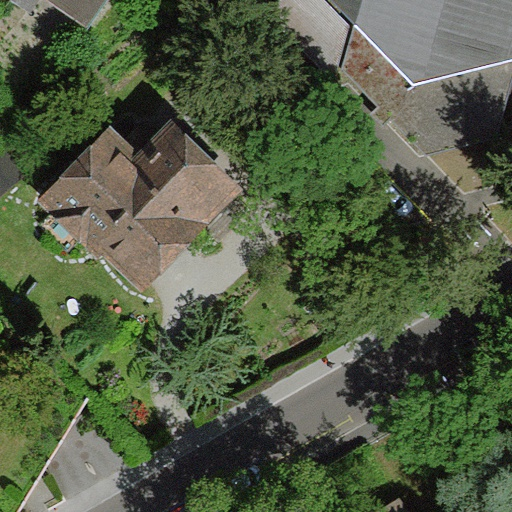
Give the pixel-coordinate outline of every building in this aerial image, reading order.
[(92,0),(69,0),(85,11),(92,0)] [(349,22),(327,0),(279,0),(274,19),(334,79),(349,22)] [(511,0),(332,0),(356,24),(408,73),(511,47),(511,0)] [(511,47),(408,73),(356,24),(343,70),(427,155),(498,138),(511,90),(511,47)] [(141,168),(113,142),(55,199),(100,243),(105,238),(139,272),(191,221),(184,215),(220,178),(175,134),(141,168)] [(476,416),(510,432),(511,427),(511,389),(493,380),(476,416)] [(405,511),(400,503),(384,511),(405,511)]
